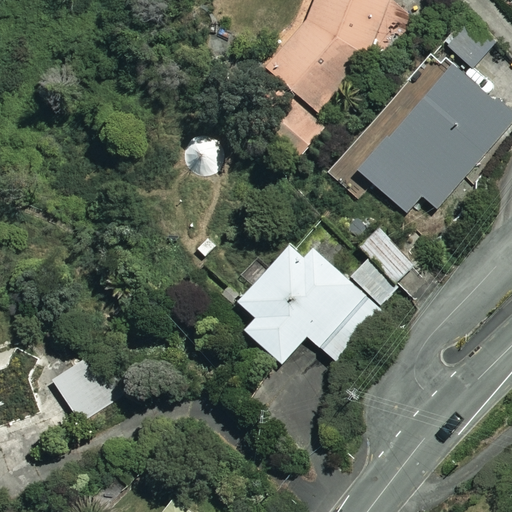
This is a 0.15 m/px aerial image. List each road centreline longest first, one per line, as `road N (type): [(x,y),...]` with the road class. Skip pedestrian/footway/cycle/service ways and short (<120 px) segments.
road 1 (residential): [(450,407),(419,374),(421,350),(511,249)]
road 2 (tertiary): [(450,407),(368,511)]
